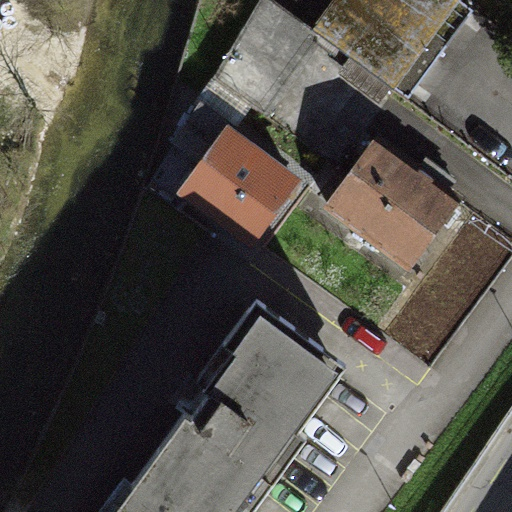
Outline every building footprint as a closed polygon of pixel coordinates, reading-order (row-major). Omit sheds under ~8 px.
[(460,6),(451,0),(339,0),(311,41),(393,100),(460,6)] [(259,112),(311,41),(264,7),(212,79),(259,112)] [(303,182),(200,108),(142,190),(175,213),(187,196),(258,246),(303,182)] [(456,202),(376,146),(329,213),(409,269),(456,202)] [(250,511),(347,379),(242,303),(207,352),(222,363),(121,502),(134,511),(250,511)] [(134,511),(121,502),(113,511),(134,511)]
